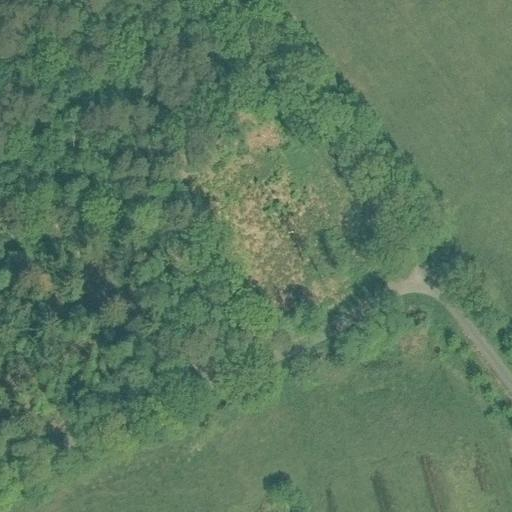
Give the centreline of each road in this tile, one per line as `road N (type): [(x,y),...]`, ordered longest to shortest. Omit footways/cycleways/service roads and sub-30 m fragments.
road 1 (unclassified): [(0,474),(326,332),(420,266)]
road 2 (unclassified): [(420,266),(215,0)]
road 3 (unclassified): [(511,385),(420,266)]
